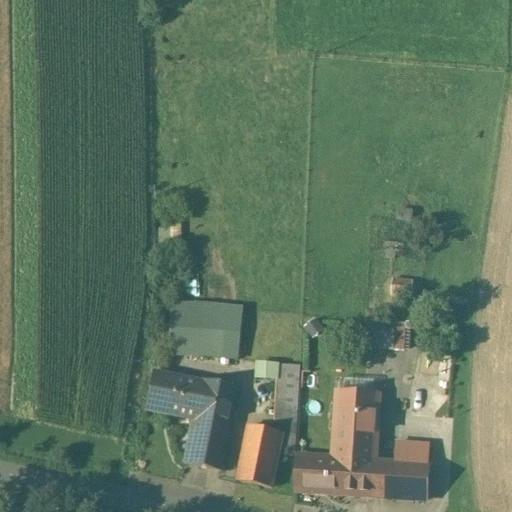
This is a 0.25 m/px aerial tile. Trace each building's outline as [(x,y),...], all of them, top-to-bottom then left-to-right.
[(412,283),(392,281),(391,297),(411,299),(412,283)] [(229,307),(201,304),(198,332),(241,336),(243,308),(229,307)] [(394,323),(366,321),(365,349),(393,351),(394,323)] [(198,332),(168,332),(168,357),(238,362),(241,336),(198,332)] [(277,366),(257,364),(256,380),(276,382),(277,367),(277,366)] [(299,368),(277,367),(276,382),(273,433),(282,435),(278,453),(294,454),(299,368)] [(199,385),(151,375),(143,411),(191,421),(199,385)] [(235,390),(199,383),(199,385),(191,421),(183,466),(218,473),(235,390)] [(380,395),(333,392),(329,458),(375,462),(380,395)] [(273,433),(247,428),(236,483),(271,490),(278,453),(282,435),(273,433)] [(428,446),(396,444),(394,463),(426,466),(428,446)] [(329,458),(296,455),(293,495),(372,501),(375,462),(329,458)] [(394,463),(375,462),(372,501),(425,505),(428,466),(426,466),(394,463)]
